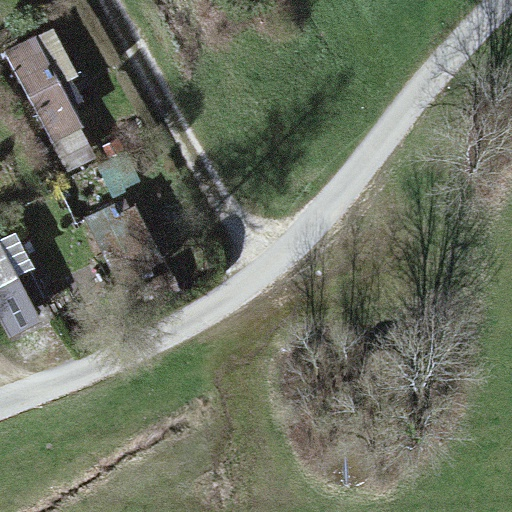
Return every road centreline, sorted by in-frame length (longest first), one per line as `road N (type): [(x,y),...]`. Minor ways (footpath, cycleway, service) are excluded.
road 1 (unclassified): [(506,0),(261,287)]
road 2 (track): [(261,287),(99,0)]
road 3 (residential): [(261,287),(0,404)]
